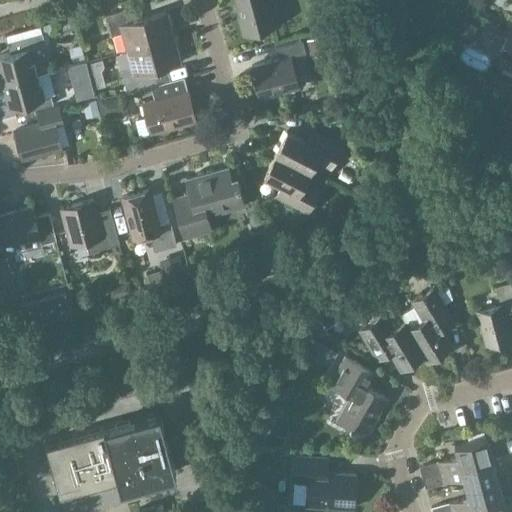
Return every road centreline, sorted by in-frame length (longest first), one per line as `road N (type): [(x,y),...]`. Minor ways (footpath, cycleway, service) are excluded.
road 1 (residential): [(0,181),(109,167),(239,132),(202,0)]
road 2 (residential): [(408,511),(391,447),(419,403),(511,379)]
